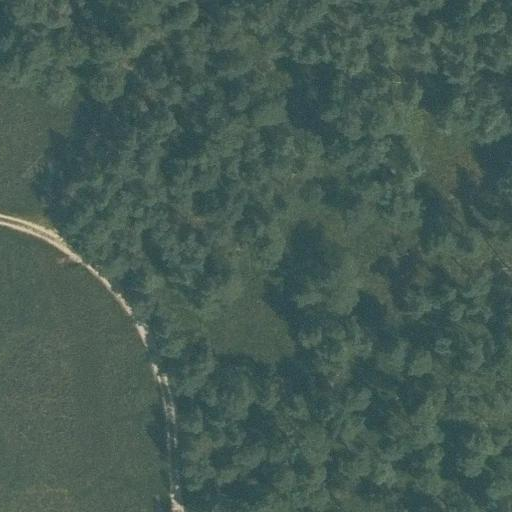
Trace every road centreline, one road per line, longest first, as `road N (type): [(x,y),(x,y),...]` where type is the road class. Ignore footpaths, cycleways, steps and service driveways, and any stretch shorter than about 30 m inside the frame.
road 1 (track): [(179,511),(168,393),(153,333),(118,287),(57,232),(0,219)]
road 2 (track): [(57,232),(129,64),(159,25),(197,0)]
